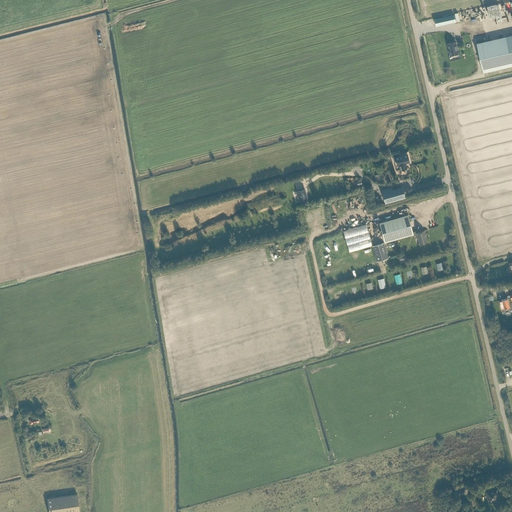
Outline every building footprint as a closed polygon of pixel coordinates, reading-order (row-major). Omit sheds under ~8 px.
[(454,14),(434,19),(436,26),(455,22),(454,14)] [(477,43),(483,72),(511,65),(511,34),(506,36),(477,43)] [(455,42),(447,44),(450,55),(458,53),(455,42)] [(399,165),(400,170),(407,168),(406,163),(409,162),(407,154),(399,156),(399,153),(392,154),(393,158),(395,158),(397,166),(399,165)] [(402,187),(383,193),(385,202),(405,197),(402,187)] [(305,191),(298,192),(300,202),(307,200),(305,191)] [(413,234),(413,232),(408,214),(379,223),(384,242),(413,234)] [(413,232),(413,234),(414,235),(416,235),(419,243),(421,243),(421,244),(422,244),(423,244),(424,244),(425,244),(425,243),(425,242),(425,241),(427,241),(426,238),(427,237),(426,234),(425,234),(424,231),(417,233),(416,231),(413,232)] [(384,242),(372,246),(376,261),(388,258),(384,242)] [(502,300),(499,301),(501,309),(504,308),(505,311),(506,312),(510,311),(510,310),(511,309),(511,300),(511,298),(508,299),(508,298),(502,299),(502,300)] [(490,491),(486,492),(486,495),(487,495),(488,498),(487,499),(488,502),(491,501),(491,500),(494,500),(498,500),(497,496),(496,493),(497,493),(496,490),(492,491),(490,492),(490,491)] [(79,511),(77,494),(47,498),(49,511),(79,511)]
